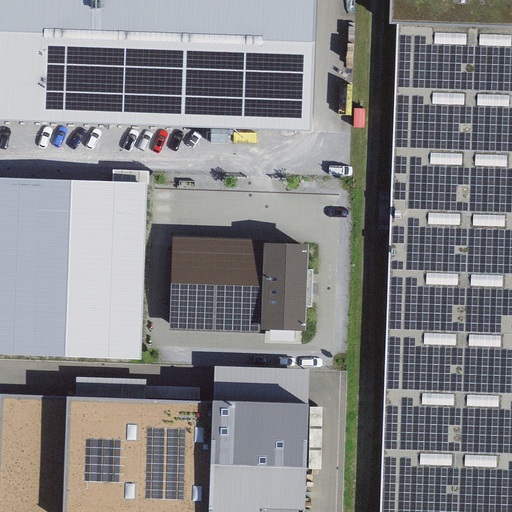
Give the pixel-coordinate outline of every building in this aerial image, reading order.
[(315,0),(0,0),(0,114),(311,125),(315,0)] [(511,511),(511,0),(401,0),(378,511),(511,511)] [(144,186),(0,181),(0,350),(138,355),(144,186)] [(302,329),(305,247),(175,243),(172,325),(302,329)] [(305,511),(309,405),(18,395),(14,511),(305,511)]
